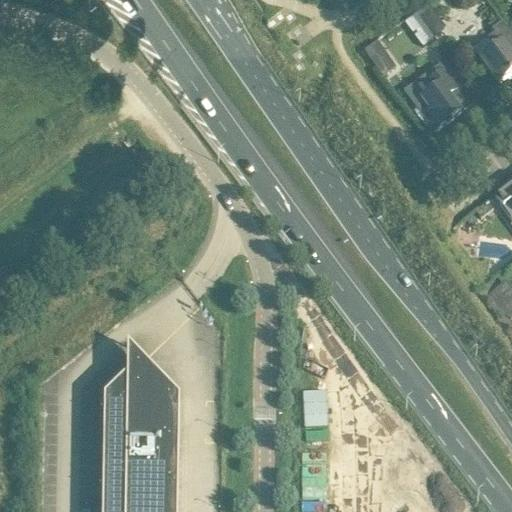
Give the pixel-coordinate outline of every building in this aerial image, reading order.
[(429,7),(418,15),(426,26),(432,22),(433,12),(429,7)] [(495,34),(486,41),(493,50),(479,60),(487,70),(499,86),(511,76),(511,56),(507,49),(511,45),(511,36),(504,26),(502,23),(492,31),(495,34)] [(426,84),(432,92),(421,100),(429,112),(422,117),(435,133),(461,114),(448,97),(458,90),(444,71),(426,84)] [(511,186),(495,199),(511,221),(510,222),(511,224),(511,186)] [(476,214),(481,220),(493,211),(487,204),(476,214)] [(511,294),(504,284),(490,295),(501,310),(511,301),(511,294)] [(176,511),(178,401),(142,363),(105,400),(102,511),(176,511)]
